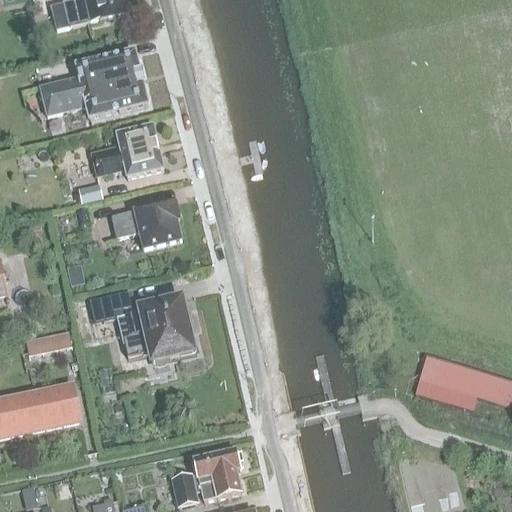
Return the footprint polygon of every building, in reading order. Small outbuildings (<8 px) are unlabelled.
[(126,19),(121,0),(80,0),(81,2),(62,7),(69,32),(100,24),(100,25),(126,19)] [(148,110),(135,57),(77,71),(79,82),(40,92),(47,122),(87,112),(90,124),(148,110)] [(164,173),(154,131),(117,140),(120,152),(94,159),(99,182),(126,175),(128,183),(164,173)] [(78,193),(82,208),(102,203),(99,188),(78,193)] [(179,225),(174,207),(111,222),(117,243),(140,237),(145,254),(181,245),(177,226),(179,225)] [(0,300),(5,299),(0,275),(0,443),(81,426),(73,388),(0,404),(0,300)] [(90,307),(79,309),(83,329),(79,330),(82,343),(91,341),(88,330),(95,328),(115,323),(122,350),(123,350),(126,364),(151,358),(154,371),(169,368),(168,362),(193,356),(196,353),(193,341),(190,342),(185,319),(188,319),(184,303),(135,315),(131,297),(90,307)] [(30,361),(72,352),(69,336),(26,345),(30,361)] [(511,388),(425,362),(415,398),(472,415),(476,401),(511,412),(511,388)] [(324,404),(317,406),(318,413),(320,422),(322,429),(330,427),(338,425),(336,417),(335,410),(333,402),(324,404)] [(241,458),(235,456),(193,466),(196,478),(171,484),(177,511),(196,507),(194,498),(200,497),(202,506),(240,497),(235,475),(238,474),(243,469),(241,458)] [(466,509),(466,493),(418,495),(418,511),(448,511),(448,510),(466,509)] [(114,511),(113,508),(109,509),(106,497),(95,499),(97,511),(93,511),(114,511)]
